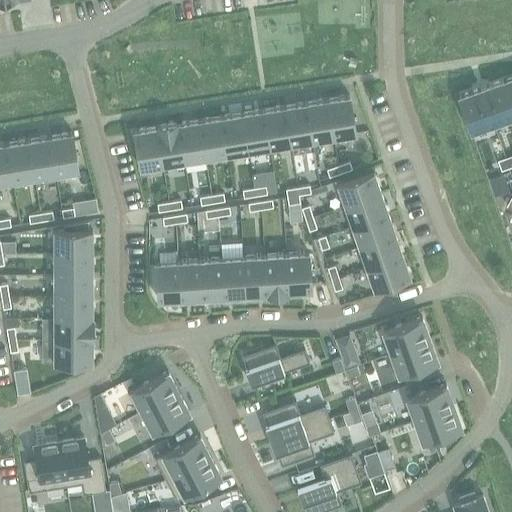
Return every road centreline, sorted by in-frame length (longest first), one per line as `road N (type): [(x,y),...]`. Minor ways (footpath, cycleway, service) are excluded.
road 1 (residential): [(117,344),(111,202),(65,37)]
road 2 (residential): [(187,336),(333,322),(407,305),(471,276)]
road 3 (residential): [(391,0),(392,86),(451,248),(471,276)]
road 4 (residential): [(501,321),(504,384),(486,424),(383,511)]
road 5 (residential): [(187,336),(264,511)]
road 6 (residential): [(0,419),(83,382),(117,344)]
